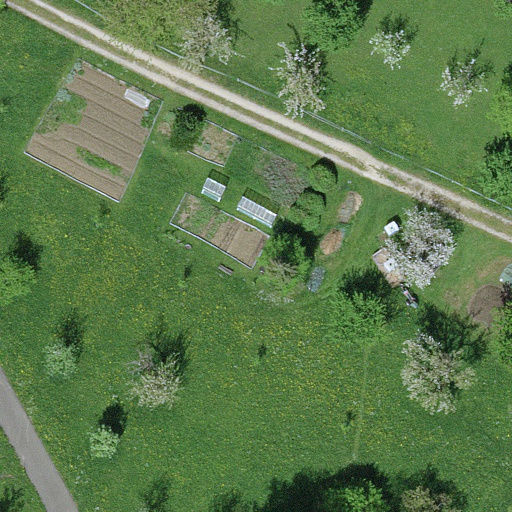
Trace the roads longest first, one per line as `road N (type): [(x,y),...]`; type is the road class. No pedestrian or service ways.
road 1 (track): [(33,0),(511,224)]
road 2 (track): [(64,511),(0,387)]
